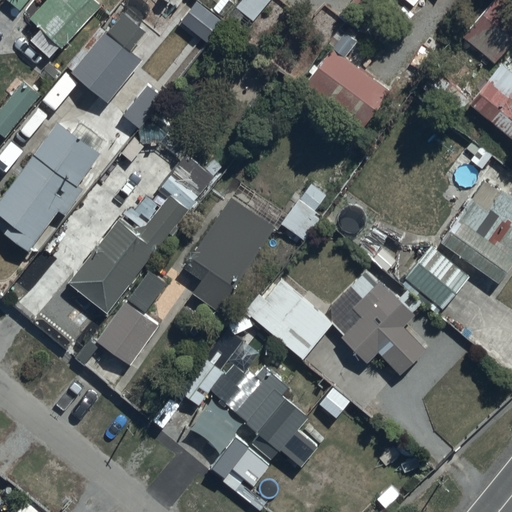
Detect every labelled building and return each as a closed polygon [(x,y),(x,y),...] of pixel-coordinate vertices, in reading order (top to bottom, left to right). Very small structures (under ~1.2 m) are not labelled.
[(9,0),(21,9),(28,0),(9,0)] [(45,0),(27,20),(59,50),(98,8),(89,0),(45,0)] [(239,0),(235,5),(251,19),(268,0),(239,0)] [(500,0),(466,41),(494,65),(511,44),(511,0),(500,0)] [(218,20),(194,3),(180,23),(204,39),(218,20)] [(145,35),(121,14),(70,72),(106,104),(142,63),(130,53),(145,35)] [(340,33),(301,86),(363,131),(389,95),(344,61),(356,45),(340,33)] [(455,120),(467,106),(511,142),(511,75),(501,66),(472,101),(435,71),(419,91),(455,120)] [(43,98),(58,108),(73,86),(58,76),(43,98)] [(0,107),(0,136),(3,139),(40,97),(22,82),(0,107)] [(164,99),(146,86),(122,118),(140,131),(164,99)] [(99,155),(56,123),(0,199),(0,217),(8,224),(0,235),(26,255),(56,213),(63,219),(82,191),(76,187),(99,155)] [(142,149),(130,138),(95,179),(125,204),(147,178),(129,163),(142,149)] [(511,199),(488,181),(440,243),(497,287),(511,267),(511,199)] [(307,183),(279,225),(304,243),(320,220),(312,215),(325,195),(307,183)] [(239,205),(227,197),(187,259),(235,290),(273,230),(269,227),(280,211),(248,190),(239,205)] [(67,284),(105,315),(188,211),(171,196),(140,235),(119,219),(67,284)] [(365,236),(356,248),(385,274),(395,262),(365,236)] [(432,248),(403,280),(441,310),(468,278),(432,248)] [(400,377),(424,350),(403,331),(415,318),(365,273),(328,313),(347,330),(340,338),(368,363),(376,355),(400,377)] [(274,277),(243,315),(301,364),(333,326),(274,277)] [(168,389),(196,409),(224,373),(218,368),(224,361),(212,352),(207,358),(198,351),(168,389)] [(270,462),(307,419),(274,389),(280,382),(262,366),(252,378),(259,384),(248,396),(239,388),(223,405),(262,441),(255,450),(270,462)]
